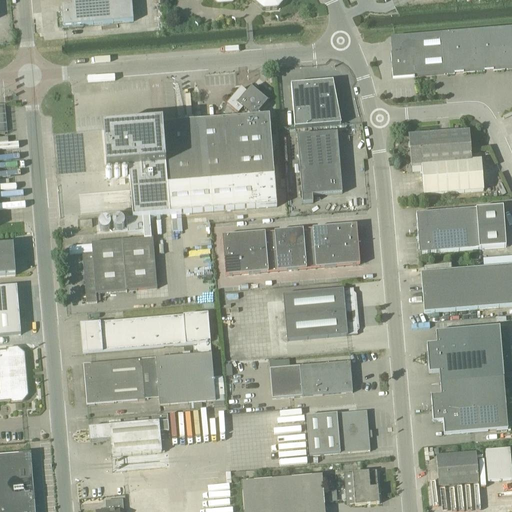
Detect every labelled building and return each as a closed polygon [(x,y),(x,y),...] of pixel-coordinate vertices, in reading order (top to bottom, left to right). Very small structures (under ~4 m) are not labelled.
[(63,28),(133,22),(131,0),(70,0),(71,7),(61,7),(63,28)] [(263,11),(278,10),(286,0),(211,0),(217,5),(232,4),(235,0),(251,0),(252,2),(263,11)] [(511,30),(390,40),(394,80),(511,70),(511,30)] [(341,126),(333,83),(291,86),(294,130),(341,126)] [(168,192),(160,192),(161,205),(169,205),(170,217),(277,208),(269,117),(262,118),(258,114),(268,103),(251,89),(246,94),(241,90),(232,101),(230,99),(229,100),(228,101),(226,103),(225,104),(225,105),(224,106),(223,107),(223,108),(222,109),(222,111),(222,112),(221,113),(221,115),(221,116),(221,117),(221,118),(221,119),(221,120),(221,121),(163,126),(168,192)] [(168,192),(163,126),(104,131),(107,171),(129,169),(133,219),(142,219),(144,233),(144,240),(151,240),(150,218),(170,217),(169,205),(161,205),(160,192),(168,192)] [(338,134),(297,138),(302,205),(313,204),(313,197),(342,195),(338,134)] [(485,193),(482,163),(473,163),(471,134),(410,138),(412,169),(423,168),(425,198),(485,193)] [(503,209),(417,215),(419,255),(506,248),(503,209)] [(144,233),(142,219),(133,219),(126,220),(127,234),(144,233)] [(92,228),(91,221),(79,222),(80,229),(92,228)] [(356,226),(222,237),(225,277),(360,266),(356,226)] [(186,258),(198,257),(197,234),(185,234),(186,258)] [(82,278),(83,283),(84,283),(86,305),(96,304),(96,295),(157,290),(153,240),(151,240),(144,240),(91,245),(92,255),(82,256),(84,278),(82,278)] [(0,277),(15,277),(13,246),(0,247),(0,277)] [(511,267),(420,275),(424,315),(511,307),(511,267)] [(17,288),(0,288),(0,337),(21,335),(17,288)] [(357,336),(357,333),(359,331),(356,296),(353,294),(353,290),(283,296),(287,342),(357,336)] [(159,408),(215,403),(208,315),(83,326),(86,356),(193,346),(194,356),(155,360),(141,361),(83,366),(86,406),(158,400),(159,408)] [(436,331),(484,329),(484,320),(435,323),(436,331)] [(428,360),(461,358),(501,354),(499,328),(435,334),(436,345),(426,346),(428,360)] [(25,396),(22,355),(16,351),(0,351),(0,402),(21,401),(25,396)] [(429,375),(439,374),(440,385),(503,380),(501,354),(461,358),(428,360),(429,375)] [(310,368),(270,371),(272,401),(312,398),(352,394),(350,364),(310,368)] [(506,405),(503,380),(440,385),(441,397),(431,397),(432,412),(506,405)] [(444,437),(508,431),(506,405),(432,412),(433,424),(443,423),(444,437)] [(306,418),(309,458),(340,455),(370,453),(369,440),(370,440),(367,412),(356,412),(356,414),(306,418)] [(171,429),(171,423),(168,423),(168,422),(88,429),(89,443),(109,442),(111,458),(161,454),(160,436),(165,436),(164,433),(168,432),(168,429),(171,429)] [(511,481),(509,451),(485,453),(488,483),(511,481)] [(478,484),(476,454),(436,458),(438,488),(478,484)] [(0,511),(34,511),(30,455),(0,457),(0,511)] [(379,505),(376,472),(352,474),(355,507),(379,505)] [(324,511),(322,477),(241,484),(243,511),(324,511)] [(106,511),(95,511),(123,511),(123,500),(109,502),(109,511),(106,511)]
